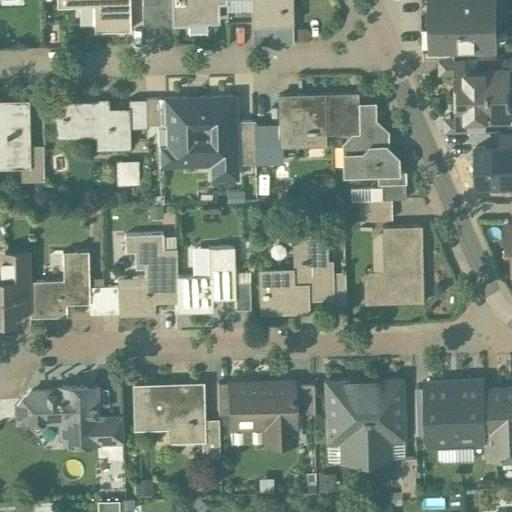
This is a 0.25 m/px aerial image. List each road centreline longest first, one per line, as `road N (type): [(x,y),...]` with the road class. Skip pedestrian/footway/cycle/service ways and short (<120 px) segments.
road 1 (residential): [(501,317),(465,338),(0,350)]
road 2 (residential): [(386,55),(0,65)]
road 3 (residential): [(386,55),(501,317)]
